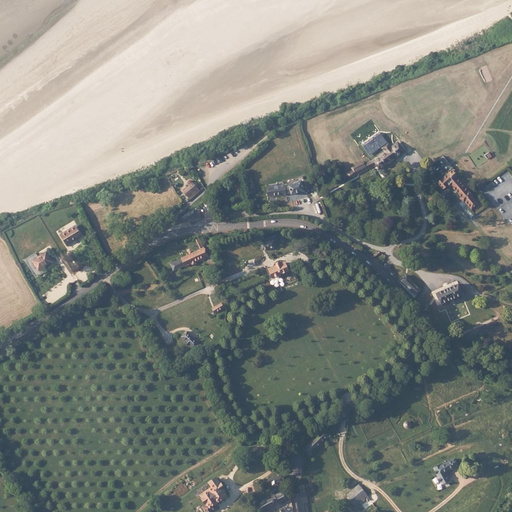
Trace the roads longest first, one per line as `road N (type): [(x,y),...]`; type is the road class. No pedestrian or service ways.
road 1 (secondary): [(0,344),(163,236),(281,220),(312,227),(374,265),(419,306),(453,354),(511,375)]
road 2 (track): [(138,511),(253,421),(337,397),(353,409)]
road 3 (track): [(301,430),(254,482),(232,488),(233,468),(273,443)]
road 4 (track): [(374,265),(386,248),(425,226),(412,158)]
